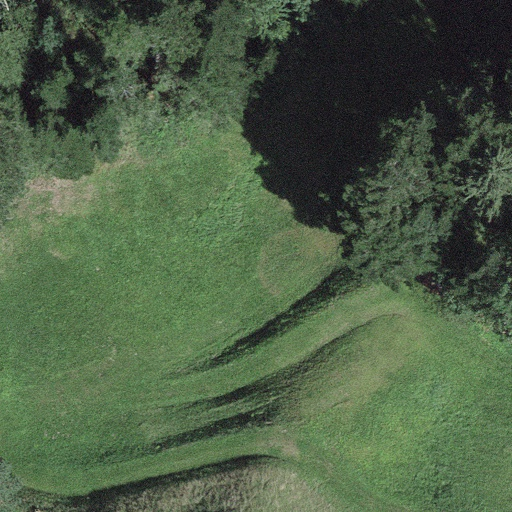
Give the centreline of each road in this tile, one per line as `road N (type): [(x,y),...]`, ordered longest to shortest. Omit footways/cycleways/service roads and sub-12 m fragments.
road 1 (track): [(0,430),(56,412),(216,385),(269,365),(378,303),(401,301),(433,313),(511,356)]
road 2 (track): [(0,474),(74,483),(247,442),(290,445),(386,511)]
